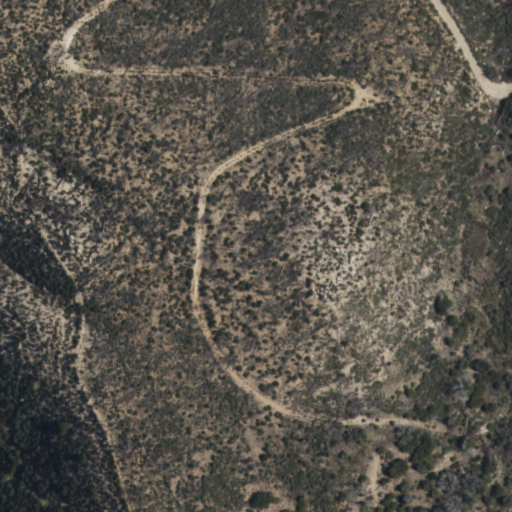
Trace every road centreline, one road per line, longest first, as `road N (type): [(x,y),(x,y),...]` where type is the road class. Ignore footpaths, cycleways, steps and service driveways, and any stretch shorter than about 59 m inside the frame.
road 1 (track): [(511,410),(473,436),(403,421),(337,425),(254,399),(213,346),(191,282),(198,208),(233,157),(366,101),(365,79),(77,66),(63,41),(103,0)]
road 2 (track): [(511,85),(499,91),(429,0)]
